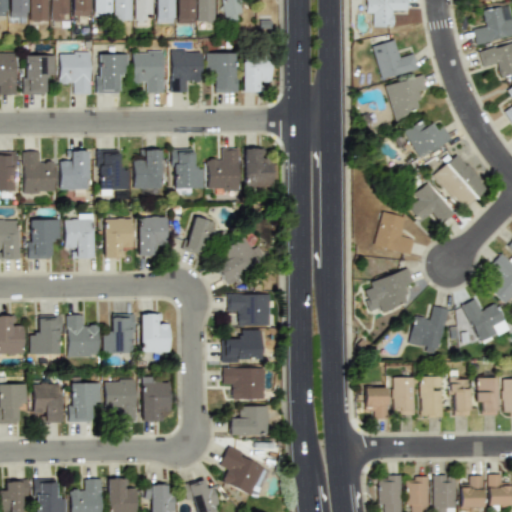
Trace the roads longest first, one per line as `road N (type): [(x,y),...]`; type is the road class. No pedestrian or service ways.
road 1 (residential): [(0,453),(177,451),(193,444),(198,429),(191,291),(177,284),(0,288)]
road 2 (secondary): [(286,0),(289,404),(300,511)]
road 3 (secondary): [(355,511),(340,0)]
road 4 (residential): [(341,119),(0,123)]
road 5 (residential): [(511,171),(459,87),(438,0)]
road 6 (residential): [(511,445),(348,452)]
